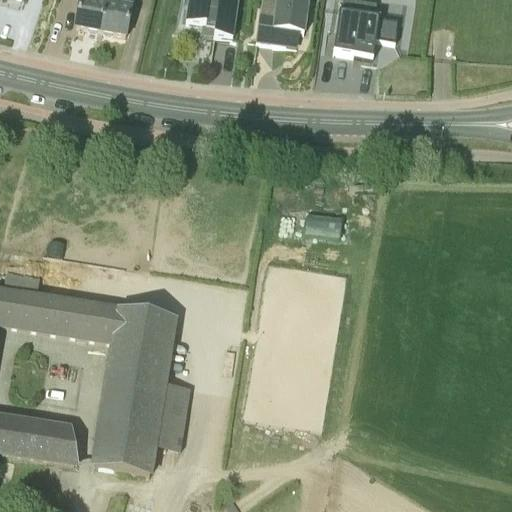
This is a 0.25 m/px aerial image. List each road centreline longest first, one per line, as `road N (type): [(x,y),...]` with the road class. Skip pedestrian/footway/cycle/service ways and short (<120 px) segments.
road 1 (secondary): [(511,126),(199,112),(0,73)]
road 2 (unknown): [(64,511),(88,373)]
